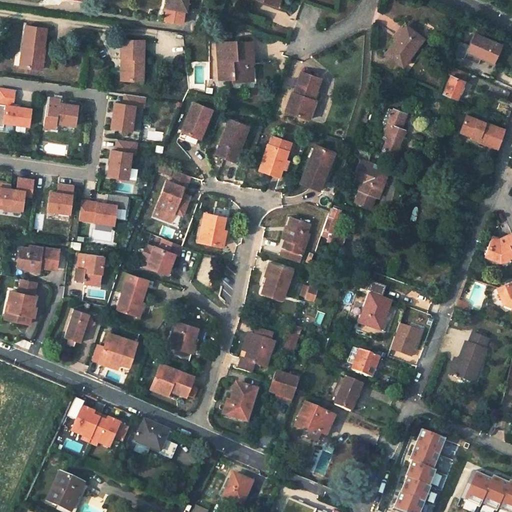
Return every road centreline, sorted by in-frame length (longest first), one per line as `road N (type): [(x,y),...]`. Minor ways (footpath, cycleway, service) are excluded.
road 1 (residential): [(511,136),(413,396),(370,498),(358,506)]
road 2 (residential): [(206,186),(251,203),(253,222),(192,430)]
road 3 (residential): [(192,430),(0,349)]
road 4 (unknown): [(133,405),(176,288),(232,304)]
road 5 (residential): [(358,506),(192,430)]
